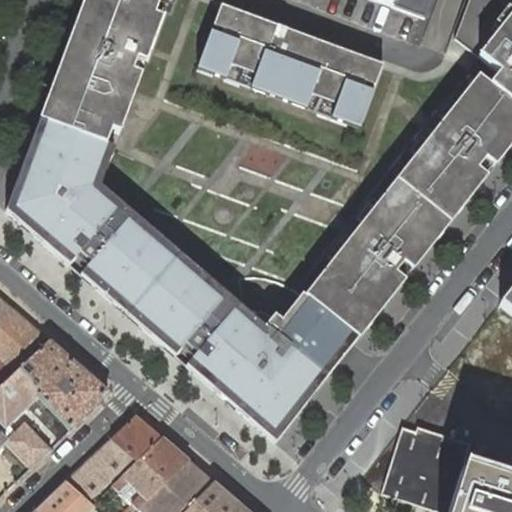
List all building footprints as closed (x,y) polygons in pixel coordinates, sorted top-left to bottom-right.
[(120,135),(169,0),(84,0),(39,122),(106,147),(111,132),(120,135)] [(356,342),(511,144),(511,0),(469,0),(455,39),(500,75),(490,88),(479,79),(437,131),(304,300),(303,298),(282,324),(275,319),(266,330),(307,364),(327,379),(337,365),(356,342)] [(377,0),(380,3),(385,3),(388,1),(388,0),(394,0),(396,0),(394,8),(419,16),(424,0),(377,0)] [(360,126),(382,68),(220,8),(199,65),(360,126)] [(127,212),(100,188),(114,150),(106,147),(39,122),(5,213),(275,445),(327,379),(307,364),(266,330),(216,289),(162,242),(127,212)] [(511,289),(499,306),(511,316),(511,289)] [(0,323),(12,312),(0,301),(0,323)] [(49,343),(12,312),(0,323),(0,384),(3,387),(19,373),(49,343)] [(107,393),(49,343),(19,373),(41,395),(37,398),(70,432),(107,397),(107,395),(107,393)] [(19,373),(3,387),(0,390),(0,425),(5,430),(37,398),(41,395),(19,373)] [(136,418),(111,442),(133,461),(136,464),(162,440),(136,418)] [(30,470),(50,451),(24,424),(4,443),(5,444),(30,470)] [(415,436),(401,431),(381,496),(433,511),(511,511),(511,491),(463,477),(473,447),(417,430),(415,436)] [(188,462),(162,440),(136,464),(112,487),(118,494),(128,484),(141,497),(131,506),(132,506),(125,511),(135,511),(136,511),(188,462)] [(133,461),(111,442),(67,484),(88,502),(89,503),(133,461)] [(188,462),(136,511),(137,511),(187,511),(213,484),(188,462)] [(88,502),(67,484),(37,511),(92,511),(96,509),(93,507),(89,503),(88,502)] [(238,511),(242,509),(213,484),(187,511),(238,511)]
